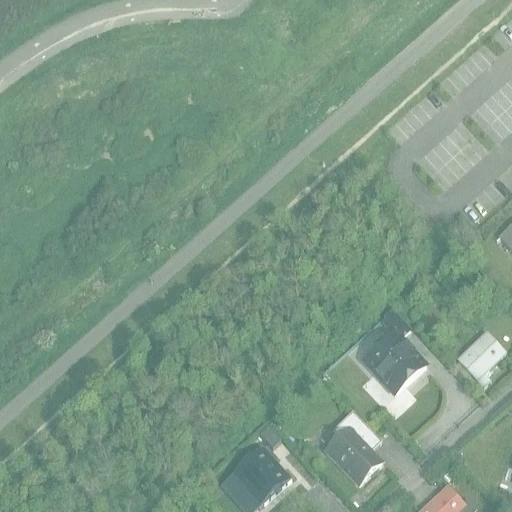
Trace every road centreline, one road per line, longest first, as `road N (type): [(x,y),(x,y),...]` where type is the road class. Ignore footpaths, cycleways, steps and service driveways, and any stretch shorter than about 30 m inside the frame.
road 1 (unclassified): [(0,420),(474,0)]
road 2 (unclassified): [(0,71),(86,19),(160,1),(225,0)]
